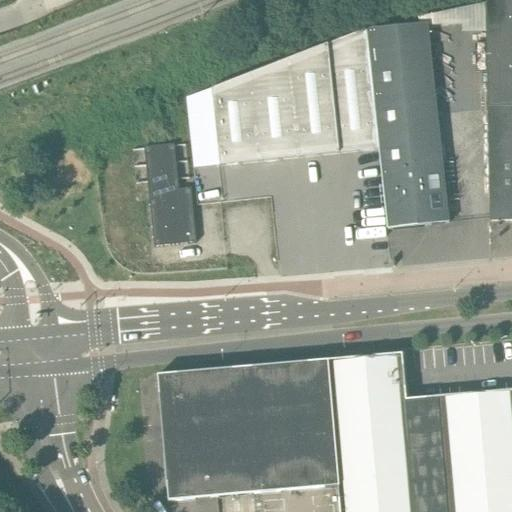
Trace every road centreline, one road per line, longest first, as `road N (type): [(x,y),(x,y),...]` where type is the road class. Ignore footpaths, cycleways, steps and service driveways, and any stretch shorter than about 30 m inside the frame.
road 1 (tertiary): [(511,292),(51,333)]
road 2 (tertiary): [(55,367),(511,321)]
road 3 (residential): [(511,271),(319,287)]
road 4 (residential): [(21,370),(36,458),(75,504)]
road 5 (residential): [(75,504),(55,367)]
